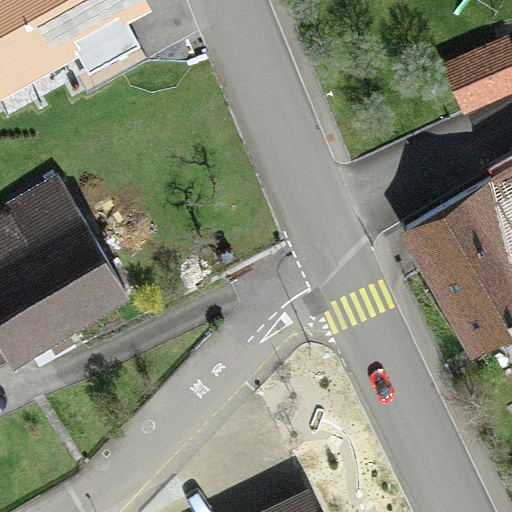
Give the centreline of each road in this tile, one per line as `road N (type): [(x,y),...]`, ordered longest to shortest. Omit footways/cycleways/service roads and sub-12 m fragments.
road 1 (residential): [(85,511),(250,337),(336,261)]
road 2 (secondary): [(457,511),(336,261)]
road 3 (secondary): [(316,217),(229,0)]
road 4 (residential): [(316,217),(511,125)]
